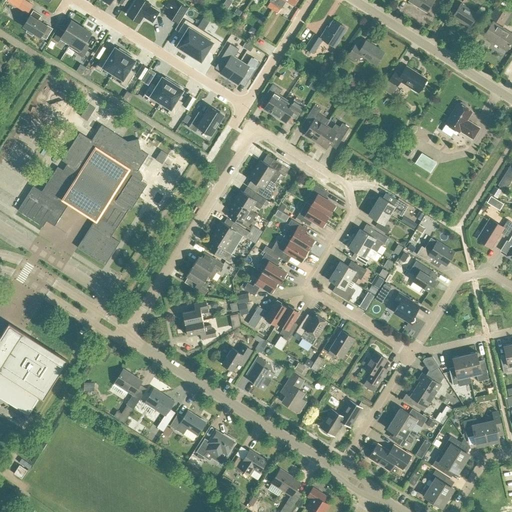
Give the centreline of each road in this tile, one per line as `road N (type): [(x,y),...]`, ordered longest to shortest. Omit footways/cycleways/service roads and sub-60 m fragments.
road 1 (residential): [(126,337),(251,135),(261,132),(345,184),(350,195),(350,214),(309,287),(411,353)]
road 2 (residential): [(86,8),(238,101),(248,100),(311,0)]
road 3 (unclassified): [(338,470),(126,337)]
road 4 (unclassified): [(511,100),(356,0)]
road 5 (unclassified): [(121,335),(113,321),(0,255)]
road 6 (residential): [(411,353),(458,279),(485,273),(511,287)]
road 7 (unclassified): [(0,267),(121,335)]
road 8 (residential): [(338,470),(411,353)]
